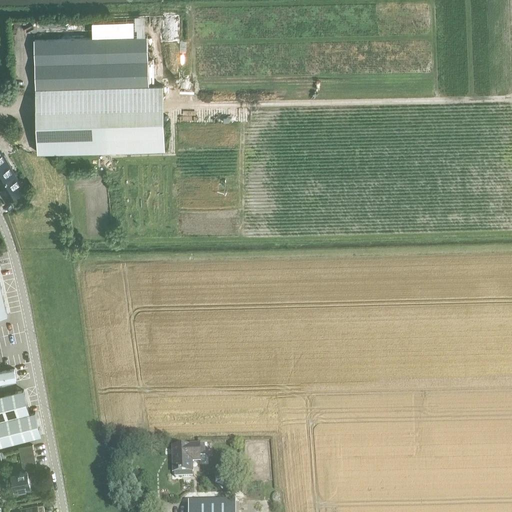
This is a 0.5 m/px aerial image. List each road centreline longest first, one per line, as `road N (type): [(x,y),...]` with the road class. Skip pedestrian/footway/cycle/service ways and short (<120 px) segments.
road 1 (track): [(171,106),(511,98)]
road 2 (tertiary): [(64,511),(21,285),(0,218)]
road 3 (track): [(294,0),(191,3),(192,105)]
